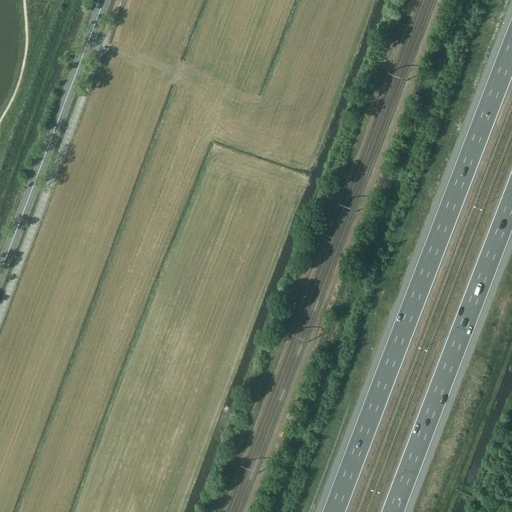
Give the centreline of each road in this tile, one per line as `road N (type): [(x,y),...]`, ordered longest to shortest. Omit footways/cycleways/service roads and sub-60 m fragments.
road 1 (motorway): [(511,49),(334,511)]
road 2 (motorway): [(392,511),(511,201)]
road 3 (secondary): [(0,273),(103,0)]
